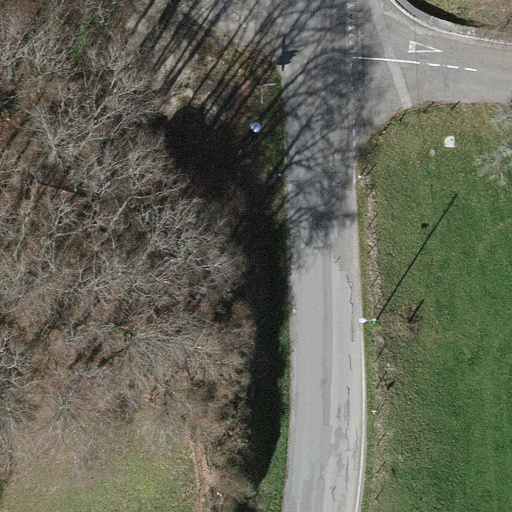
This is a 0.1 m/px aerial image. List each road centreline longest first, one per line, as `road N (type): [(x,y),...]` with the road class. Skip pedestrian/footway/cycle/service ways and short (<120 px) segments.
road 1 (primary): [(317,52),(328,327),(316,511)]
road 2 (tertiary): [(511,74),(317,52)]
